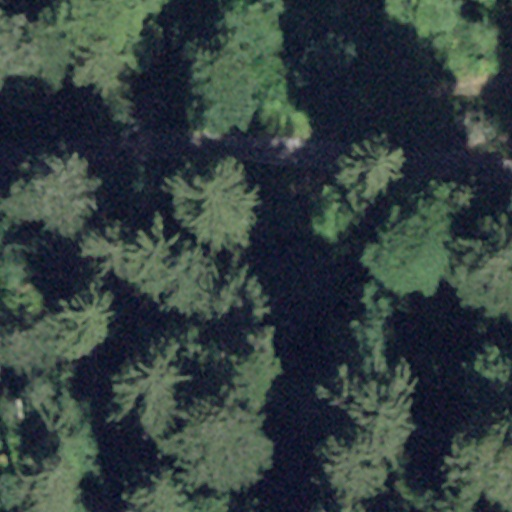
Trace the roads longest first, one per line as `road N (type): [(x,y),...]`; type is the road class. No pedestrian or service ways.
road 1 (track): [(391,158),(97,266),(0,345)]
road 2 (track): [(334,154),(231,147),(0,157)]
road 3 (track): [(511,176),(391,158)]
